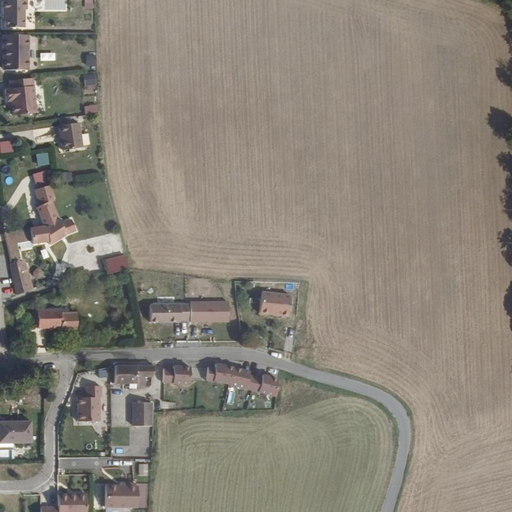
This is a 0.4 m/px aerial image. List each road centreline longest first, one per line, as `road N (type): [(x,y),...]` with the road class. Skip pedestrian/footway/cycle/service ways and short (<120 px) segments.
road 1 (residential): [(70,358),(234,353),(364,388),(404,421),(389,511)]
road 2 (unclassified): [(0,485),(20,487),(43,475),(49,422),(70,358)]
